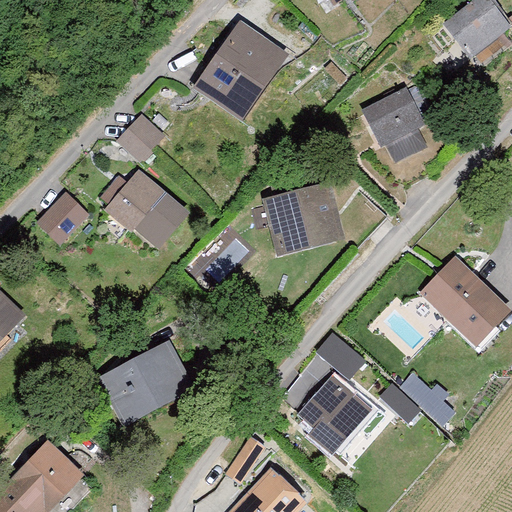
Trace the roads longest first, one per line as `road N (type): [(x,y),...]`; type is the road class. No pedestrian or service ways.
road 1 (residential): [(175,511),(255,400),(511,120)]
road 2 (residential): [(0,225),(218,0)]
